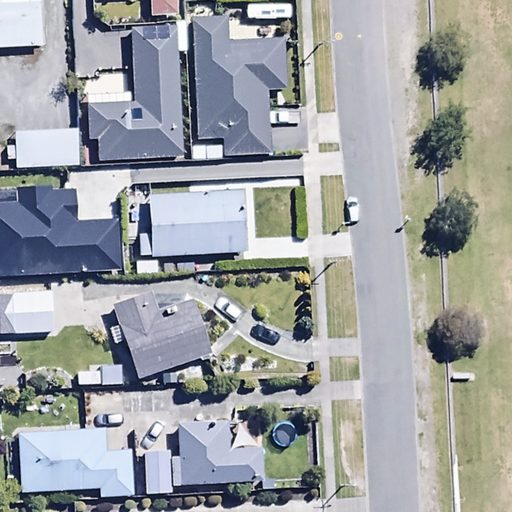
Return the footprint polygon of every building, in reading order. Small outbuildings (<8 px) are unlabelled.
[(0,0),(0,51),(41,50),(38,0),(0,0)] [(148,0),(150,20),(178,18),(176,0),(148,0)] [(226,22),(195,22),(194,143),(221,144),(221,159),(265,160),(266,97),(281,97),(282,44),(226,43),(226,22)] [(181,159),(176,57),(186,57),(185,25),(136,27),(137,33),(130,33),(134,105),(84,108),(86,144),(96,143),(97,164),(181,159)] [(77,133),(14,135),(15,173),(78,170),(77,133)] [(138,239),(138,259),(243,259),(242,197),(150,197),(150,239),(138,239)] [(74,225),(75,259),(121,257),(120,224),(74,225)] [(300,289),(284,289),(282,330),(299,330),(300,289)] [(148,296),(111,310),(138,384),(208,358),(189,306),(156,318),(148,296)] [(51,297),(0,299),(0,340),(53,338),(51,297)] [(77,375),(76,389),(119,390),(120,369),(100,368),(100,376),(77,375)] [(172,496),(171,489),(262,488),(261,452),(228,452),(228,425),(178,426),(179,461),(170,461),(169,456),(143,456),(143,497),(172,496)] [(19,497),(98,493),(98,502),(131,501),(129,455),(106,456),(105,433),(16,437),(19,497)]
